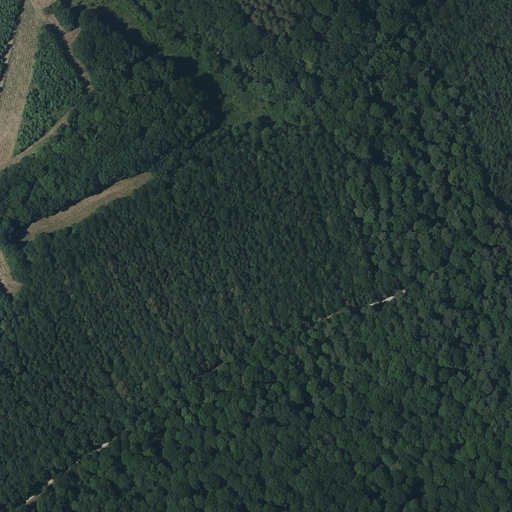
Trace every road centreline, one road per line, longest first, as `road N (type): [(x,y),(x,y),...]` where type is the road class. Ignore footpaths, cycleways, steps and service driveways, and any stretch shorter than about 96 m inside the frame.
road 1 (track): [(12,511),(246,347),(511,249)]
road 2 (track): [(226,0),(259,32),(303,43),(317,43),(392,0)]
